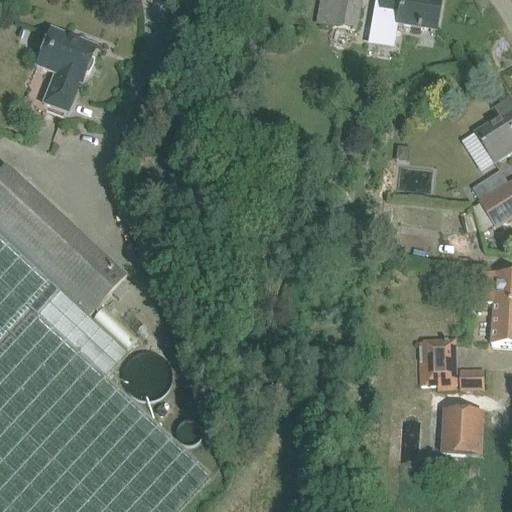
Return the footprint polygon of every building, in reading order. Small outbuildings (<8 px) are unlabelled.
[(335,0),(335,4),(331,29),(354,33),(360,0),(335,0)] [(398,0),(381,0),(379,16),(397,19),(396,26),(416,30),(435,33),(441,2),(428,0),(400,0),(398,0)] [(37,33),(24,28),(19,40),(25,42),(23,47),(31,50),(37,33)] [(81,88),(85,77),(88,78),(90,75),(93,69),(94,64),(91,62),(95,52),(77,45),(76,46),(68,43),(70,40),(51,32),(36,70),(60,79),(55,92),(50,90),(43,107),(68,116),(79,87),(81,88)] [(440,99),(466,85),(462,76),(435,90),(440,99)] [(496,111),(502,120),(476,136),(496,166),(511,156),(511,152),(511,150),(511,148),(511,101),(496,111)] [(394,164),(409,166),(411,149),(396,148),(394,164)] [(0,511),(179,511),(212,477),(108,385),(129,360),(88,323),(104,304),(111,310),(131,290),(124,283),(126,281),(6,169),(0,175),(0,511)] [(501,174),(473,191),(482,205),(510,188),(501,174)] [(511,189),(481,209),(495,231),(511,219),(511,189)] [(511,349),(511,277),(497,277),(497,278),(480,276),(478,306),(495,307),(492,348),(507,349),(511,349)] [(485,372),(458,373),(457,343),(419,344),(421,388),(426,388),(426,390),(438,389),(438,394),(461,393),(461,395),(486,394),(485,372)] [(381,417),(391,417),(391,406),(381,406),(381,417)] [(443,458),(445,458),(444,468),(464,468),(465,459),(483,460),(485,414),(445,412),(443,458)]
